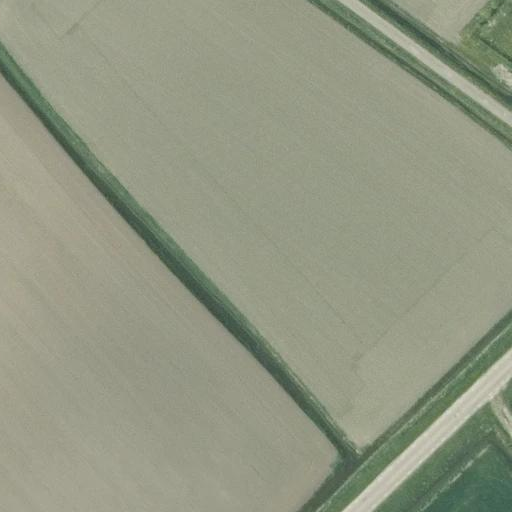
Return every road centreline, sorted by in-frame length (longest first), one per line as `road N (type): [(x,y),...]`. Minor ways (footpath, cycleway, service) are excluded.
road 1 (tertiary): [(359,511),(511,364)]
road 2 (unclassified): [(511,120),(347,0)]
